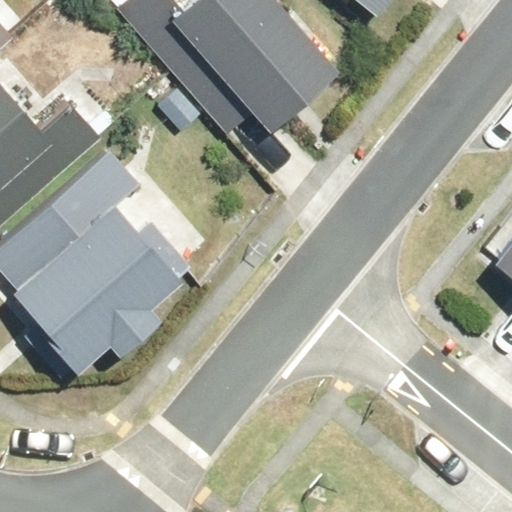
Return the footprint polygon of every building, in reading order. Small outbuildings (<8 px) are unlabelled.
[(293,0),(206,0),(188,18),(284,125),(350,64),(293,0)] [(357,0),(380,17),(392,0),(357,0)] [(0,46),(18,32),(0,10),(0,46)] [(0,234),(102,134),(60,92),(45,108),(0,63),(0,234)] [(136,346),(173,315),(165,306),(198,277),(184,260),(201,246),(117,149),(0,250),(0,254),(94,363),(127,335),(136,346)]
